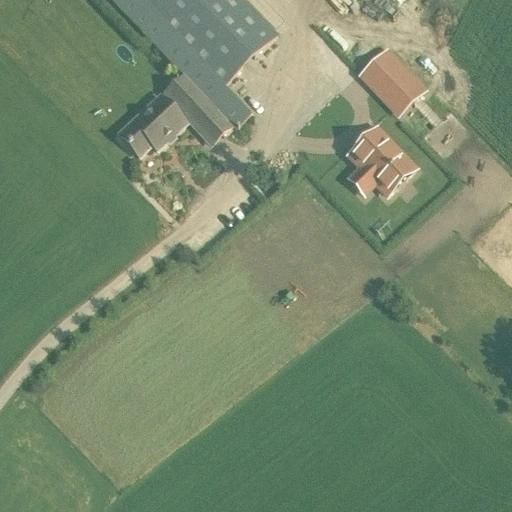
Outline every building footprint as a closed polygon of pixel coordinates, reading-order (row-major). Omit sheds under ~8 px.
[(107,0),(235,134),(252,118),(225,92),(279,40),(240,0),(107,0)] [(388,54),(360,80),(398,120),(426,94),(388,54)] [(175,107),(212,148),(230,133),(192,92),(183,82),(166,97),(175,107)] [(156,157),(187,128),(161,100),(130,130),(128,128),(116,139),(139,164),(152,153),(156,157)] [(364,184),(393,160),(360,120),(331,143),(341,155),(327,166),(340,181),(354,172),(364,184)] [(276,224),(263,237),(288,264),(302,251),(276,224)] [(279,340),(291,346),(297,335),(284,329),(279,340)] [(209,421),(227,413),(223,404),(205,411),(209,421)] [(184,415),(173,424),(183,436),(194,427),(184,415)]
